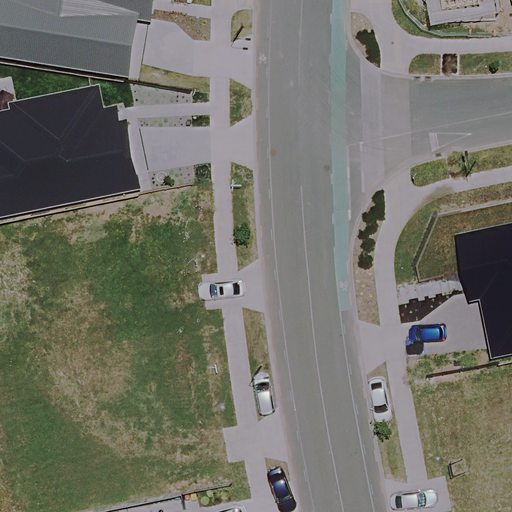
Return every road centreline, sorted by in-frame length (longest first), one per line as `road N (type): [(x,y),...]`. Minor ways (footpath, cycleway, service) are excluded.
road 1 (residential): [(298,146),(322,394),(344,511)]
road 2 (residential): [(298,146),(361,145),(511,115)]
road 3 (residential): [(301,0),(298,146)]
